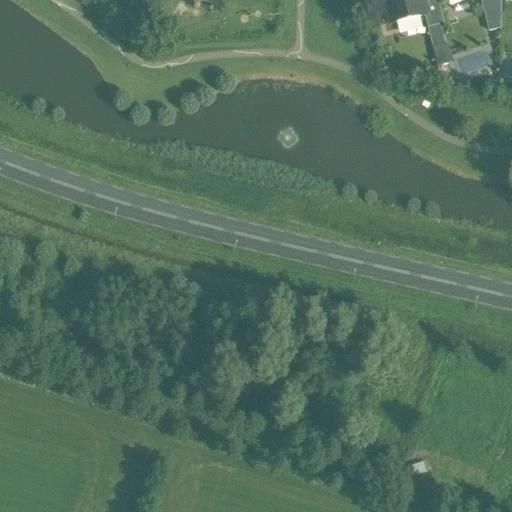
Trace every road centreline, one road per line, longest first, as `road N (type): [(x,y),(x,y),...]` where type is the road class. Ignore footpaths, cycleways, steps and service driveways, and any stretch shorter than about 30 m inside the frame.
road 1 (primary): [(511,296),(229,231),(0,160)]
road 2 (track): [(392,511),(176,441)]
